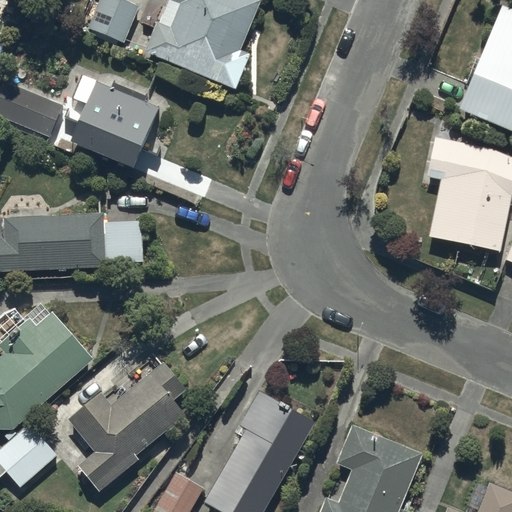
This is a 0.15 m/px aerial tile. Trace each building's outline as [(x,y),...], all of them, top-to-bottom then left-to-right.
[(140,6),(124,0),(101,0),(90,29),(125,44),(140,6)] [(261,0),(260,0),(168,0),(159,24),(157,23),(145,51),(236,90),(251,55),(240,50),(261,0)] [(511,8),(502,5),(459,110),(511,130),(511,8)] [(88,105),(70,145),(133,173),(160,108),(145,102),(147,96),(113,82),(110,88),(83,76),(73,99),(88,105)] [(0,118),(48,138),(62,105),(5,83),(0,95),(0,118)] [(511,156),(490,147),(433,136),(425,176),(440,179),(427,236),(500,251),(511,195),(511,156)] [(106,223),(105,213),(4,218),(5,240),(0,240),(0,271),(108,266),(108,263),(106,223)] [(146,261),(144,221),(106,223),(108,263),(146,261)] [(93,359),(53,313),(37,328),(30,320),(0,346),(0,349),(5,355),(0,358),(0,428),(14,429),(93,359)] [(187,391),(162,362),(111,405),(101,393),(68,421),(95,453),(77,467),(99,493),(138,459),(136,456),(184,416),(173,402),(187,391)] [(245,434),(204,503),(218,511),(263,511),(315,426),(261,394),(239,430),(245,434)] [(60,455),(31,424),(0,451),(0,478),(7,472),(22,489),(60,455)] [(325,498),(319,511),(398,511),(421,454),(352,427),(338,464),(352,469),(339,504),(325,498)] [(193,511),(206,490),(177,474),(154,511),(193,511)] [(511,511),(511,492),(489,483),(476,511),(463,511),(449,506),(446,511),(511,511)]
